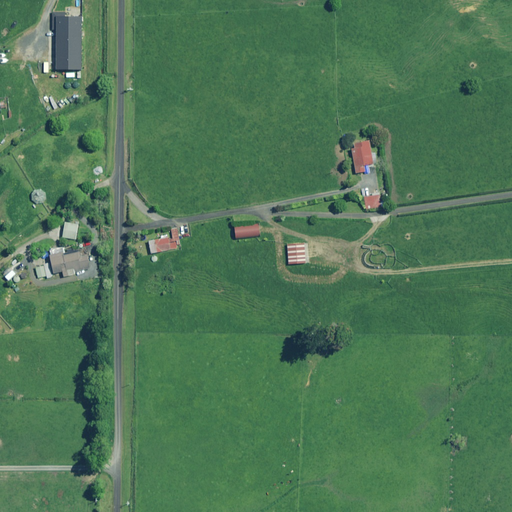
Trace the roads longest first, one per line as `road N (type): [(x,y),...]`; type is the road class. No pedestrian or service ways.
road 1 (residential): [(119,230),(239,211),(358,216),(511,194)]
road 2 (unclassified): [(119,230),(117,511)]
road 3 (unclassified): [(120,0),(119,230)]
